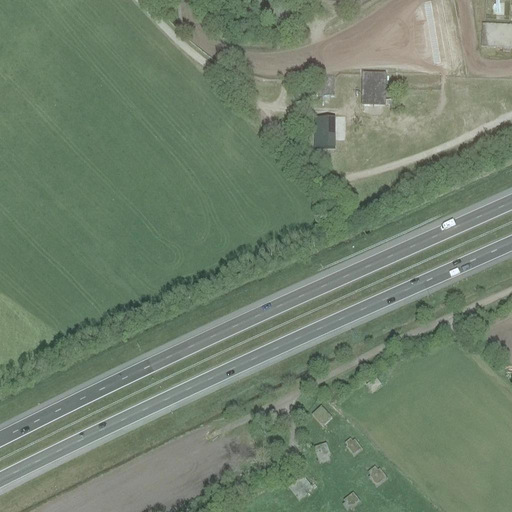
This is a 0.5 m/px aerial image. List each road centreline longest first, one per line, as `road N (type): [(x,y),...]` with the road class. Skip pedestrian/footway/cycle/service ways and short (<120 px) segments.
road 1 (motorway): [(511,201),(0,439)]
road 2 (motorway): [(0,480),(511,243)]
road 3 (unclassified): [(218,431),(511,292)]
